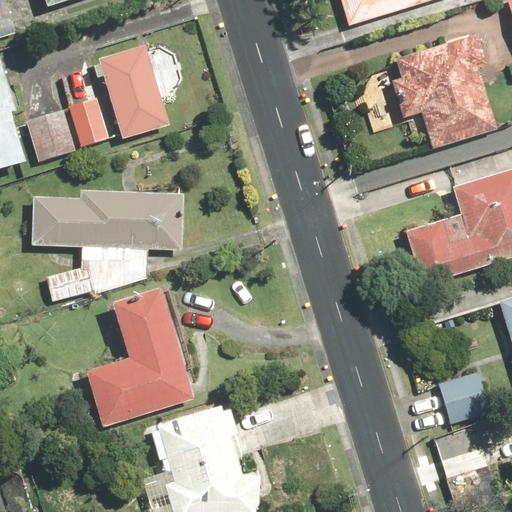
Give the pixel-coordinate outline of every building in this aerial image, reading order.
[(3,0),(0,0),(0,26),(10,24),(3,0)] [(38,0),(42,10),(73,0),(38,0)] [(337,0),(346,26),(428,0),(337,0)] [(481,66),(473,36),(392,57),(397,78),(387,80),(397,118),(416,113),(426,151),(491,134),(474,68),(481,66)] [(141,50),(99,63),(119,140),(163,129),(156,103),(158,102),(161,101),(163,100),(165,99),(168,98),(170,96),(171,94),(173,92),(174,90),(176,88),(177,85),(177,83),(178,80),(178,78),(178,75),(178,72),(178,70),(177,67),(176,65),(175,63),(174,60),(172,58),(170,56),(168,55),(166,53),(164,52),(162,51),(159,50),(157,49),(154,48),(152,48),(149,48),(146,49),(144,49),(141,50)] [(0,171),(18,168),(5,110),(10,109),(0,63),(0,171)] [(96,99),(67,108),(79,149),(108,141),(96,99)] [(62,111),(24,121),(36,164),(74,154),(62,111)] [(460,216),(403,232),(418,286),(511,259),(511,171),(452,188),(460,216)] [(79,250),(79,269),(46,277),(51,302),(145,281),(146,252),(180,253),(182,196),(77,193),(77,200),(30,198),(29,248),(79,250)] [(163,292),(133,300),(134,305),(110,311),(123,363),(84,372),(99,429),(190,404),(163,292)] [(511,302),(498,306),(511,352),(511,302)] [(477,374),(437,385),(446,414),(486,403),(477,374)] [(218,409),(154,428),(156,432),(149,434),(161,478),(142,483),(149,511),(255,511),(257,479),(240,478),(229,440),(235,438),(227,411),(219,413),(218,409)]
